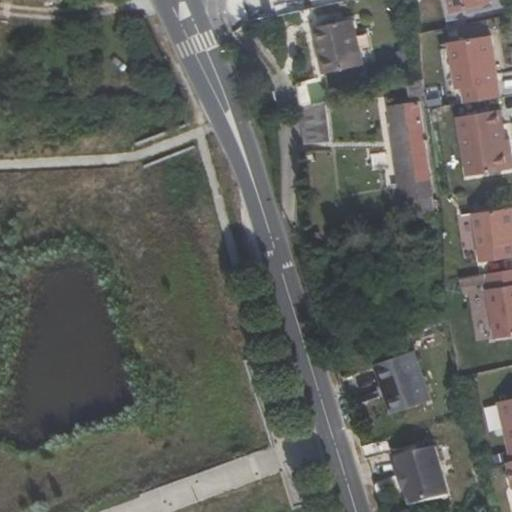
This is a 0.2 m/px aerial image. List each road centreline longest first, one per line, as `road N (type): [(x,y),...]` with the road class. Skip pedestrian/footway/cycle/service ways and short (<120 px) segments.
road 1 (residential): [(355,511),(258,201)]
road 2 (residential): [(165,0),(258,201)]
road 3 (residential): [(258,201),(241,124),(194,0)]
